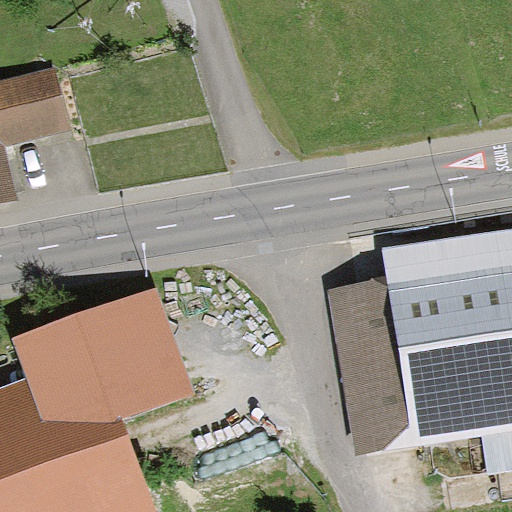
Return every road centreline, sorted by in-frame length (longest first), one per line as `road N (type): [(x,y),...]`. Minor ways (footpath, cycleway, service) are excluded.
road 1 (track): [(357,511),(326,438),(277,244),(194,0)]
road 2 (tertiary): [(511,170),(0,257)]
